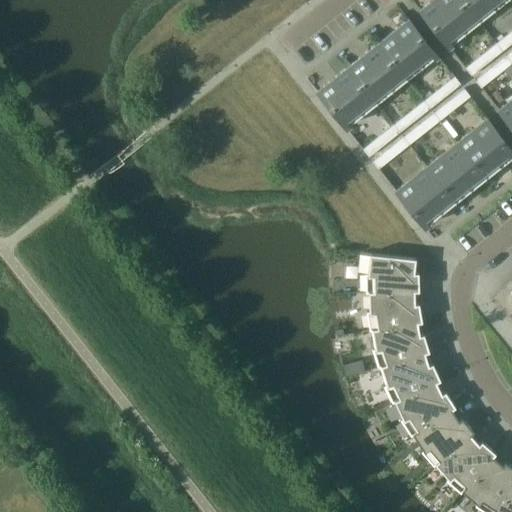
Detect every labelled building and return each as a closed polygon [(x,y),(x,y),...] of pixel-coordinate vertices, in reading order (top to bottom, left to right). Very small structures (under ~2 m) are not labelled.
[(478,20),(462,0),(430,0),(420,8),(448,44),(478,20)] [(503,0),(462,0),(478,20),(503,0)] [(437,53),(409,17),(378,41),(406,77),(437,53)] [(502,49),(511,41),(506,34),(496,42),(502,49)] [(406,77),(378,41),(347,65),(376,101),(406,77)] [(492,57),(502,49),(496,42),(486,50),(492,57)] [(481,65),(492,57),(486,50),(476,58),(481,65)] [(501,69),(511,61),(506,54),(495,62),(501,69)] [(471,73),(481,65),(476,58),(465,66),(471,73)] [(491,77),(501,69),(495,62),(485,70),(491,77)] [(376,101),(347,65),(317,90),(345,125),(376,101)] [(475,78),(481,86),(491,77),(485,70),(475,78)] [(454,74),(444,83),(450,90),(460,82),(454,74)] [(444,83),(434,91),(440,98),(450,90),(444,83)] [(464,87),(454,95),(460,102),(470,94),(464,87)] [(430,106),(440,98),(434,91),(424,99),(430,106)] [(449,110),(460,102),(454,95),(443,103),(449,110)] [(511,96),(498,108),(511,125),(511,96)] [(430,106),(424,99),(413,107),(419,114),(430,106)] [(443,103),(433,111),(439,118),(449,110),(443,103)] [(409,122),(419,114),(413,107),(403,115),(409,122)] [(429,126),(439,118),(433,111),(423,119),(429,126)] [(399,130),(409,122),(403,115),(393,123),(399,130)] [(511,154),(511,147),(487,116),(457,140),(485,176),(511,154)] [(419,134),(429,126),(423,119),(413,127),(419,134)] [(393,123),(383,131),(389,138),(399,130),(393,123)] [(409,142),(419,134),(413,127),(403,135),(409,142)] [(389,138),(383,131),(373,139),(379,146),(389,138)] [(399,150),(409,142),(403,135),(393,143),(399,150)] [(368,155),(379,146),(373,139),(362,147),(368,155)] [(485,176),(457,140),(426,165),(454,200),(485,176)] [(389,159),(399,150),(393,143),(383,151),(389,159)] [(372,159),(378,167),(389,159),(383,151),(372,159)] [(454,200),(426,165),(395,189),(424,224),(454,200)] [(368,291),(414,289),(419,289),(418,271),(414,271),(416,257),(370,252),(368,272),(365,272),(365,291),(368,291)] [(372,328),(417,321),(422,320),(419,301),(414,302),(414,289),(368,291),(369,310),(366,310),(369,329),(372,328)] [(417,321),(372,328),(375,347),(373,348),(378,366),(381,365),(425,351),(429,350),(423,332),(419,333),(417,321)] [(425,351),(381,365),(386,383),(384,384),(392,401),(394,400),(436,380),(440,378),(432,361),(428,363),(425,351)] [(362,360),(342,365),(345,375),(364,369),(362,360)] [(436,380),(394,400),(403,417),(400,418),(411,434),(413,433),(451,408),(455,405),(445,389),(441,392),(436,380)] [(436,463),(470,433),(474,430),(462,415),(458,418),(451,408),(413,433),(423,449),(421,450),(434,464),(436,463)] [(460,491),(462,489),(493,455),(495,451),(481,439),(479,442),(470,433),(436,463),(448,477),(446,479),(460,491)] [(492,511),(511,481),(511,464),(504,460),(502,463),(493,455),(462,489),(476,502),(475,504),(487,511),(492,511)] [(511,511),(511,481),(492,511),(511,511)]
